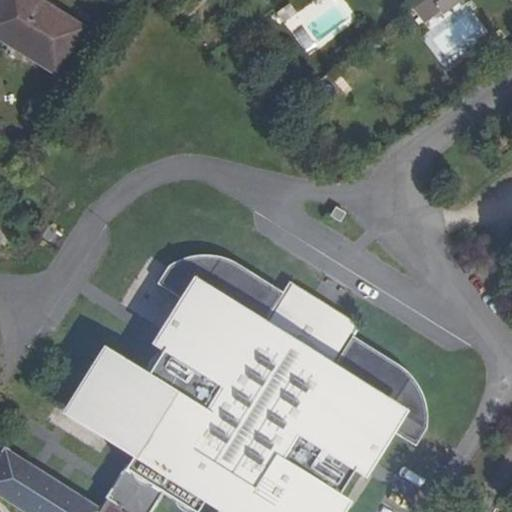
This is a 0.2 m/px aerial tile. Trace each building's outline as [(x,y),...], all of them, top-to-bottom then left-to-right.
[(0,0),(0,38),(54,73),(83,27),(39,0),(0,0)] [(320,0),(299,0),(288,10),(297,20),(321,0),(320,0)] [(345,213),(335,207),(330,216),(340,222),(345,213)] [(327,511),(363,455),(366,457),(369,457),(372,455),(375,451),(377,448),(377,443),(376,441),(373,439),(381,425),(415,446),(426,429),(427,421),(427,414),(425,405),(423,396),(419,387),(413,379),(410,375),(402,368),(352,336),(345,347),(328,336),(327,325),(328,322),(306,308),(304,310),(293,314),(276,304),(283,293),(235,263),(228,260),(219,257),(211,256),(203,255),(191,257),(179,260),(167,267),(157,284),(190,305),(181,319),(178,317),(176,317),(172,319),(169,322),(167,327),(167,331),(168,332),(172,335),(145,378),(111,356),(73,416),(133,454),(122,471),(121,471),(120,474),(136,484),(139,480),(139,479),(161,493),(192,511),(195,511),(204,499),(219,509),(216,511),(122,511),(120,510),(123,505),(107,494),(105,497),(107,498),(99,510),(4,451),(0,456),(0,494),(28,511),(327,511)] [(289,283),(283,293),(276,304),(293,314),(304,310),(306,308),(328,322),(327,325),(328,336),(345,347),(352,336),(358,326),(322,303),(289,283)] [(123,505),(120,510),(122,511),(149,511),(161,493),(139,479),(139,480),(136,484),(120,474),(107,494),(123,505)]
